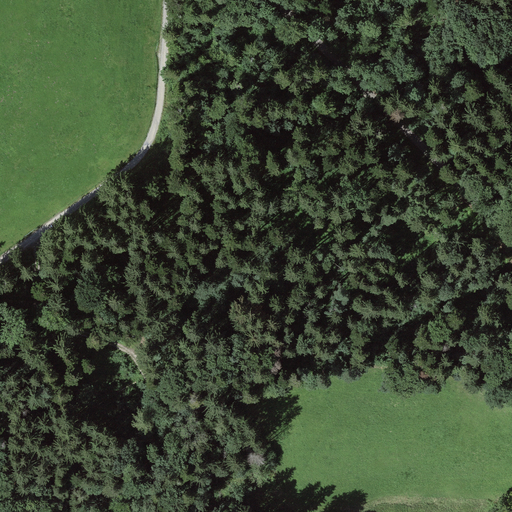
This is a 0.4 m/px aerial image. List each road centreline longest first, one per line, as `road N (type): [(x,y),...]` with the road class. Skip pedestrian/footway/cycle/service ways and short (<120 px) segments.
road 1 (residential): [(511,238),(273,0)]
road 2 (track): [(165,0),(160,127),(133,169),(0,256)]
